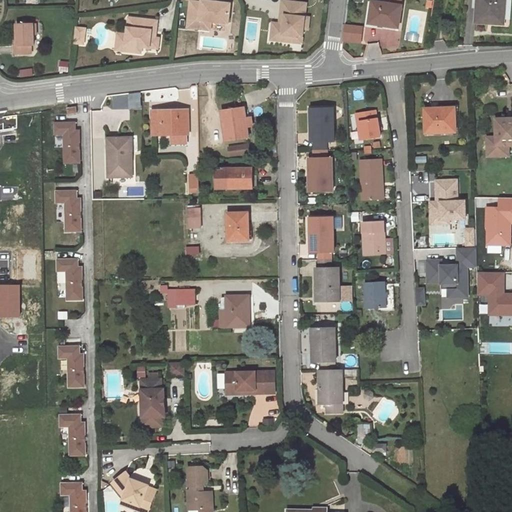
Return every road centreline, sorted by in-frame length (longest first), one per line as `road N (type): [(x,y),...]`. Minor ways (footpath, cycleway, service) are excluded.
road 1 (residential): [(82,89),(94,511)]
road 2 (residential): [(286,74),(296,413)]
road 3 (residential): [(392,66),(409,356)]
road 4 (residential): [(82,89),(200,74),(286,74)]
road 5 (residential): [(392,66),(511,56)]
